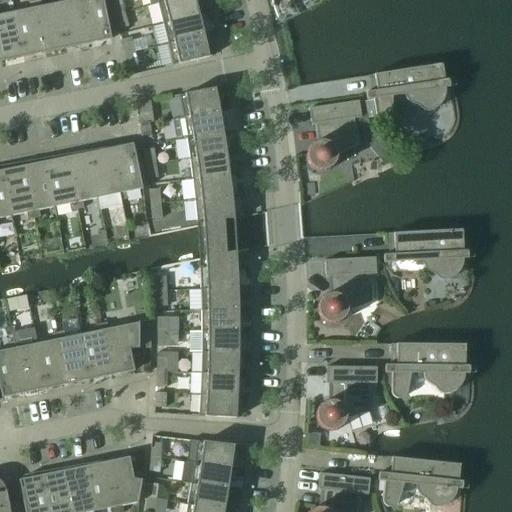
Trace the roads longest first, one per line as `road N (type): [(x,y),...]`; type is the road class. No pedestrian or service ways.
road 1 (residential): [(287,437),(285,210),(262,58)]
road 2 (residential): [(18,436),(103,421),(287,437)]
road 3 (residential): [(0,116),(262,58)]
